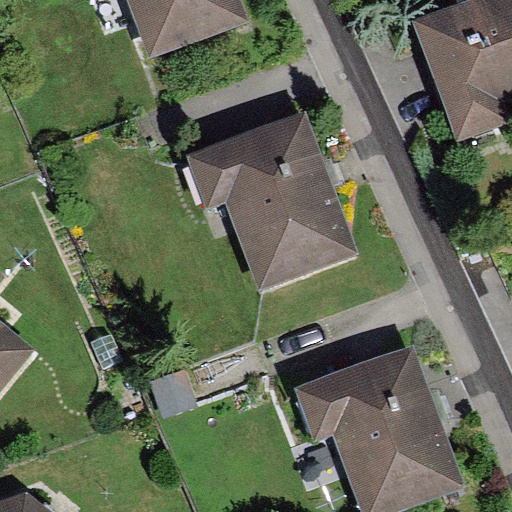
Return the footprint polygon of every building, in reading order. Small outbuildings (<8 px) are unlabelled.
[(240,0),(129,0),(152,63),(250,28),(240,0)] [(511,0),(482,0),(412,26),(457,148),(511,128),(504,108),(511,104),(511,0)] [(308,121),(187,164),(207,220),(229,212),(260,297),(358,261),(308,121)] [(0,325),(0,400),(37,356),(0,325)] [(415,351),(294,395),(314,451),(336,443),(361,511),(410,511),(465,492),(415,351)] [(44,511),(28,498),(0,508),(0,511),(44,511)]
